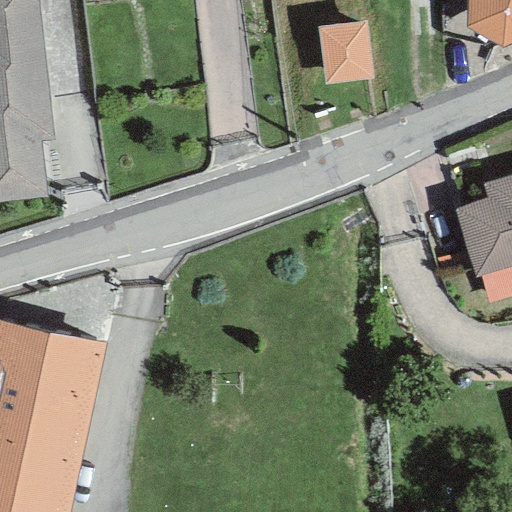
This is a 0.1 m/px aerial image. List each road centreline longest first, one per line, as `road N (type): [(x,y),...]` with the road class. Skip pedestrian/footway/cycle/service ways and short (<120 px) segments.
road 1 (residential): [(125,241),(350,175),(511,102)]
road 2 (residential): [(125,241),(0,278)]
